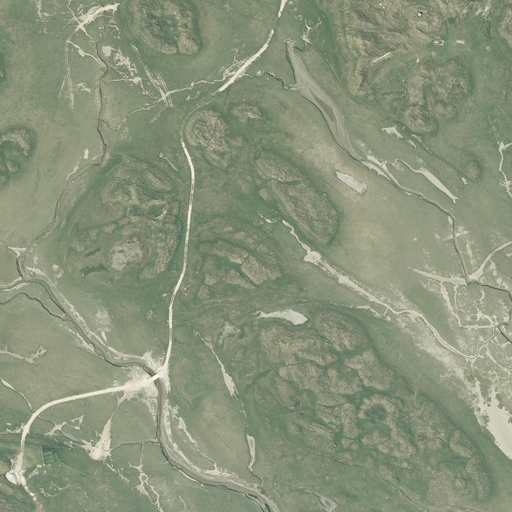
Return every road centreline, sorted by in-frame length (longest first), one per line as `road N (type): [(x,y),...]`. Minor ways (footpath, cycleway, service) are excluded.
road 1 (track): [(283,0),(263,49),(181,121),(179,134),(200,176),(158,376),(48,403),(23,430),(29,466),(75,489),(98,511)]
road 2 (track): [(278,20),(295,8),(323,16),(340,86),(380,139),(411,158),(449,149),(472,155),(511,192)]
road 3 (track): [(84,17),(67,44),(65,162),(0,247)]
road 4 (track): [(116,0),(122,27),(162,85),(184,147)]
